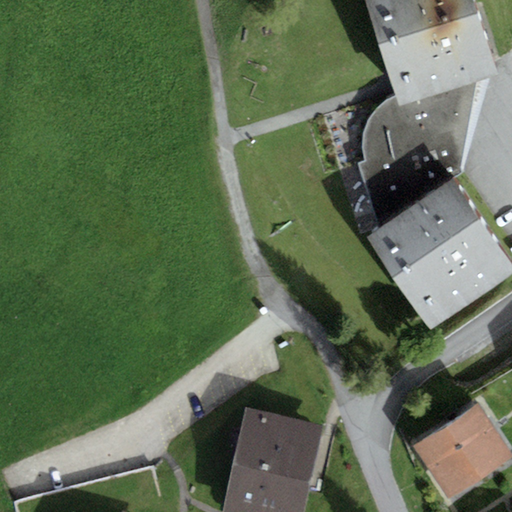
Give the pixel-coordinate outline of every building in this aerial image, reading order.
[(472,0),(365,0),(395,95),(479,69),(493,64),(472,0)] [(378,231),(453,181),(463,175),(465,152),(479,69),(395,95),(387,99),(380,106),(373,113),(367,124),(362,136),(362,143),(366,162),(357,165),(378,231)] [(378,231),(368,238),(430,329),(511,274),(511,267),(453,181),(378,231)] [(511,457),(480,406),(413,447),(446,500),(511,458),(511,457)] [(247,410),(222,511),(302,511),(322,428),(247,410)] [(152,469),(13,501),(15,511),(96,511),(159,497),(152,469)]
